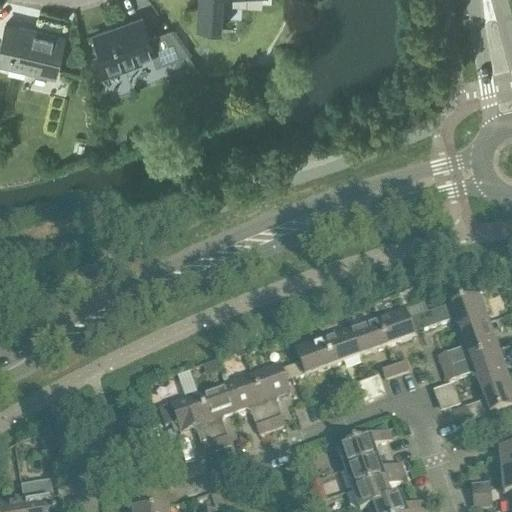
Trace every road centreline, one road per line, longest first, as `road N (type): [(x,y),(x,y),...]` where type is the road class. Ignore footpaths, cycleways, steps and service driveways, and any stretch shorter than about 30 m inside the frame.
road 1 (secondary): [(487,173),(194,278),(0,371)]
road 2 (residential): [(445,511),(417,417),(404,407),(184,486),(153,469),(123,468),(93,491),(91,511)]
road 3 (tertiary): [(510,131),(487,0)]
